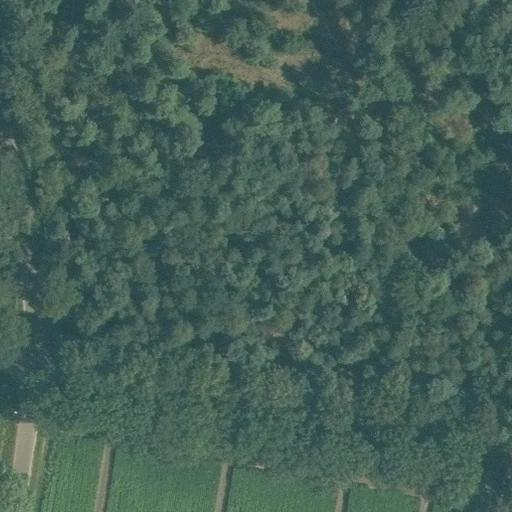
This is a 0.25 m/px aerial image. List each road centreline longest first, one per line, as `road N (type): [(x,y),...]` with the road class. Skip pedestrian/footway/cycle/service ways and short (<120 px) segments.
road 1 (unclassified): [(511,447),(35,371)]
road 2 (tertiary): [(35,371),(30,257),(0,141)]
road 3 (tertiary): [(13,511),(35,371)]
